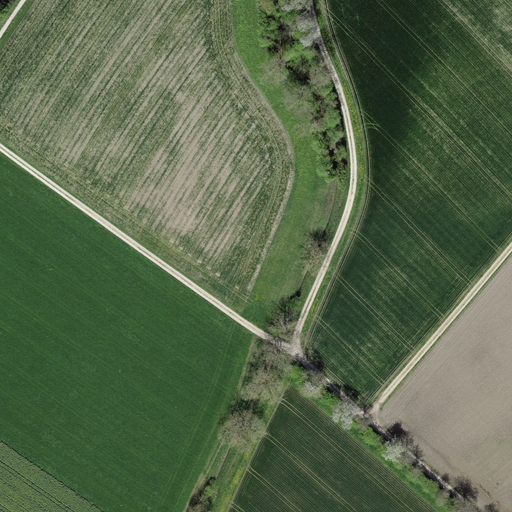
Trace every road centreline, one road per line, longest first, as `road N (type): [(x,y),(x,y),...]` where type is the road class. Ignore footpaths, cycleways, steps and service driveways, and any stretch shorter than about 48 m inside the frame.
road 1 (track): [(307,0),(343,122),(349,182),(290,348)]
road 2 (track): [(259,332),(0,145)]
road 3 (track): [(478,511),(290,348)]
road 4 (track): [(511,244),(367,417)]
road 5 (track): [(259,332),(236,414),(190,511)]
